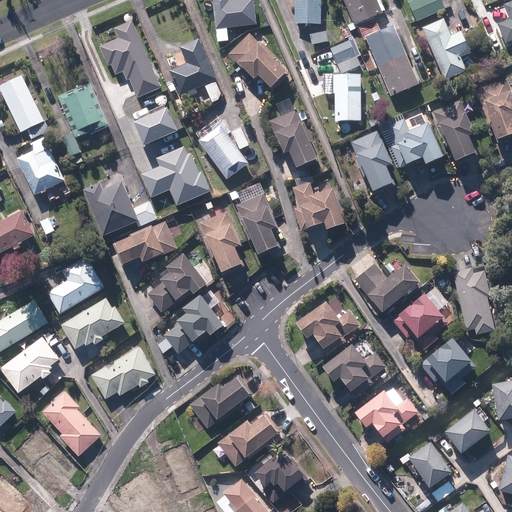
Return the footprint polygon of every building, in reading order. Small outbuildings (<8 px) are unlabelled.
[(239,0),(231,1),(231,0),(214,0),(219,41),(231,40),(230,27),(259,24),(256,0),(239,0)] [(323,0),(297,0),(297,22),(323,23),(323,0)] [(346,0),(357,24),(359,23),(376,16),(384,12),(378,0),(346,0)] [(441,0),(412,0),(409,2),(417,22),(445,10),(441,0)] [(511,0),(507,2),(511,12),(499,17),(510,42),(511,41),(511,0)] [(383,31),(376,16),(359,23),(365,38),(367,37),(383,31)] [(453,35),(446,18),(424,28),(447,79),(468,70),(462,56),(473,52),(464,30),(453,35)] [(120,37),(101,45),(110,66),(113,64),(117,75),(124,72),(128,81),(132,79),(140,98),(164,87),(136,20),(116,28),(120,37)] [(355,25),(342,30),(345,39),(359,34),(355,25)] [(383,31),(367,37),(393,96),(422,83),(396,25),(383,31)] [(327,29),(311,34),(313,43),(330,39),(327,29)] [(278,59),(279,58),(252,31),(230,54),(244,68),(246,66),(258,78),(260,76),(274,91),(291,74),(289,72),(290,71),(278,59)] [(188,62),(171,69),(183,95),(206,85),(217,80),(219,79),(201,37),(181,46),(188,62)] [(354,39),(332,48),(338,62),(359,53),(354,39)] [(363,120),(364,73),(335,73),(335,93),(337,93),(337,120),(363,120)] [(34,140),(53,131),(25,74),(1,85),(24,132),(29,130),(34,140)] [(511,77),(480,88),(485,102),(487,102),(500,138),(511,134),(511,77)] [(217,80),(206,85),(214,103),(225,98),(217,80)] [(92,81),(60,95),(75,131),(78,138),(110,125),(92,81)] [(172,103),(136,120),(148,145),(184,129),(172,103)] [(477,132),(465,103),(438,114),(458,160),(479,151),(472,134),(477,132)] [(306,120),(304,121),(298,109),(271,121),(285,155),(293,151),(300,167),(320,158),(314,144),(316,143),(306,120)] [(202,112),(191,117),(196,126),(206,121),(202,112)] [(426,124),(423,115),(409,121),(407,117),(389,125),(397,143),(392,145),(401,167),(426,156),(429,162),(446,155),(432,122),(426,124)] [(221,124),(200,140),(230,179),(251,163),(221,124)] [(241,126),(232,131),(241,148),(250,144),(241,126)] [(372,192),(396,181),(390,167),(396,164),(386,141),(385,142),(380,130),(353,141),(358,154),(356,155),(372,192)] [(78,138),(75,131),(63,137),(71,157),(84,152),(78,138)] [(36,149),(19,157),(37,195),(68,180),(47,137),(33,144),(36,149)] [(162,166),(143,173),(153,198),(172,191),(178,205),(214,190),(206,171),(203,172),(194,151),(190,152),(187,145),(158,157),(162,166)] [(336,186),(316,193),(312,181),(295,187),(301,206),(296,207),(303,229),(328,221),(330,228),(348,222),(336,186)] [(103,182),(86,189),(107,235),(138,221),(140,220),(135,208),(123,182),(107,189),(103,182)] [(280,226),(264,192),(239,204),(262,254),(283,244),(276,228),(280,226)] [(152,200),(135,208),(140,220),(138,221),(141,227),(160,218),(152,200)] [(202,223),(206,221),(199,207),(191,211),(198,225),(202,223)] [(24,209),(0,222),(0,253),(37,233),(24,209)] [(206,221),(202,223),(225,272),(247,261),(240,247),(245,244),(228,210),(206,221)] [(55,214),(42,220),(48,234),(61,228),(55,214)] [(118,240),(128,263),(145,256),(147,262),(179,249),(168,220),(118,240)] [(164,277),(166,279),(149,293),(165,312),(193,288),(198,294),(218,277),(202,258),(197,263),(187,250),(170,265),(173,269),(164,277)] [(48,292),(62,314),(107,286),(88,255),(63,271),(69,279),(48,292)] [(386,312),(424,282),(408,263),(400,270),(393,261),(386,266),(393,275),(389,278),(376,262),(356,278),(369,295),(371,294),(386,312)] [(473,267),(454,271),(468,330),(476,328),(478,334),(499,329),(485,270),(474,273),(473,267)] [(417,340),(426,350),(439,339),(434,333),(450,320),(427,291),(401,313),(420,337),(417,340)] [(229,324),(204,293),(185,307),(189,312),(180,320),(181,322),(165,335),(180,353),(210,330),(214,335),(229,324)] [(329,298),(300,321),(312,336),(316,333),(328,348),(326,349),(330,354),(363,327),(349,309),(348,309),(338,297),(332,301),(329,298)] [(109,298),(64,323),(78,348),(87,343),(88,345),(96,340),(98,344),(107,338),(104,334),(127,321),(117,305),(114,307),(109,298)] [(35,299),(0,322),(0,353),(49,321),(35,299)] [(444,384),(453,394),(467,382),(464,378),(479,365),(469,353),(476,346),(471,340),(467,344),(457,333),(429,358),(448,381),(444,384)] [(65,358),(45,334),(3,368),(23,392),(65,358)] [(356,341),(325,365),(338,380),(343,376),(354,390),(353,391),(358,398),(377,383),(373,378),(386,367),(363,339),(357,343),(356,341)] [(120,391),(122,395),(140,385),(142,388),(152,382),(150,379),(157,375),(142,347),(95,374),(108,398),(120,391)] [(222,380),(190,403),(208,428),(254,394),(240,375),(225,385),(222,380)] [(511,416),(511,378),(494,382),(500,418),(511,416)] [(0,425),(2,428),(22,409),(0,385),(0,425)] [(384,386),(356,408),(370,426),(376,421),(386,435),(384,437),(389,442),(394,438),(398,444),(412,433),(404,423),(420,411),(409,397),(404,400),(394,388),(389,392),(384,386)] [(104,435),(80,409),(83,407),(67,390),(44,411),(64,433),(62,435),(81,456),(104,435)] [(464,453),(494,428),(477,407),(447,432),(464,453)] [(250,419),(219,442),(237,466),(283,431),(267,410),(252,421),(250,419)] [(78,468),(52,444),(55,441),(38,426),(17,449),(59,489),(78,468)] [(456,469),(433,439),(410,456),(432,486),(456,469)] [(185,440),(152,455),(163,480),(173,476),(182,496),(205,486),(185,440)] [(312,479),(287,447),(257,470),(269,486),(264,489),(275,503),(290,491),(293,495),(312,479)] [(511,452),(510,452),(501,488),(511,491),(511,452)] [(126,503),(129,502),(133,511),(168,511),(150,473),(118,488),(126,503)] [(36,511),(0,474),(0,509),(2,511),(36,511)] [(272,511),(243,477),(225,493),(238,509),(234,511),(272,511)] [(479,511),(467,497),(447,511),(479,511)]
